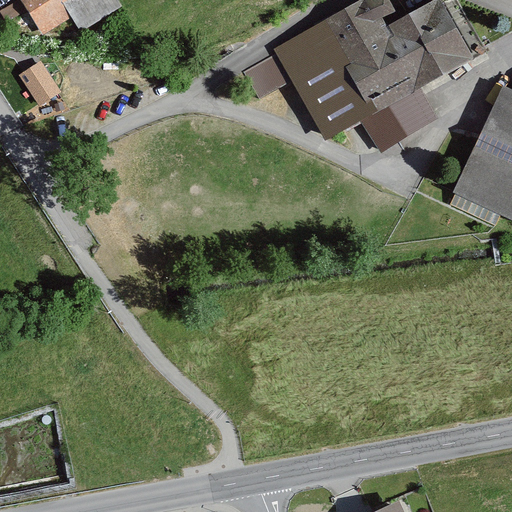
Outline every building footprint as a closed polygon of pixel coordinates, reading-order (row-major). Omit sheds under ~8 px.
[(22,0),(43,33),(72,15),(81,30),(119,6),(115,0),(22,0)] [(477,48),(450,0),(445,0),(384,34),(365,0),(364,0),(284,45),(332,129),(371,108),(389,140),(444,109),(426,76),(477,48)] [(270,54),(245,68),(261,96),(285,83),(270,54)] [(40,104),(63,89),(42,56),(19,71),(40,104)] [(511,83),(509,86),(503,83),(453,190),(511,217),(511,83)] [(407,511),(401,496),(365,511),(407,511)]
